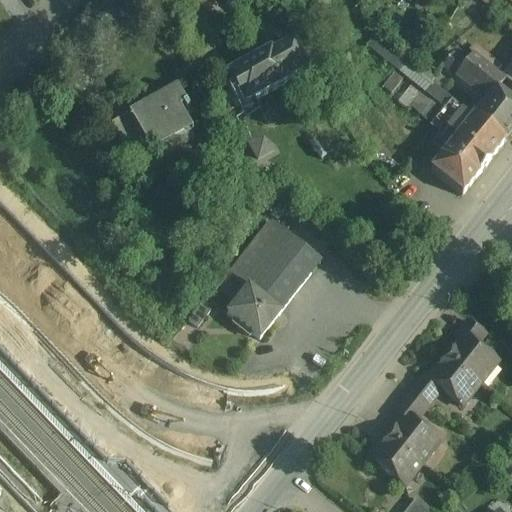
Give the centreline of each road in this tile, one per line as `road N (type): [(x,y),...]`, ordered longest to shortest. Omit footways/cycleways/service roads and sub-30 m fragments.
road 1 (secondary): [(0,266),(141,394),(198,420),(260,433),(326,420)]
road 2 (secondary): [(326,420),(496,207)]
